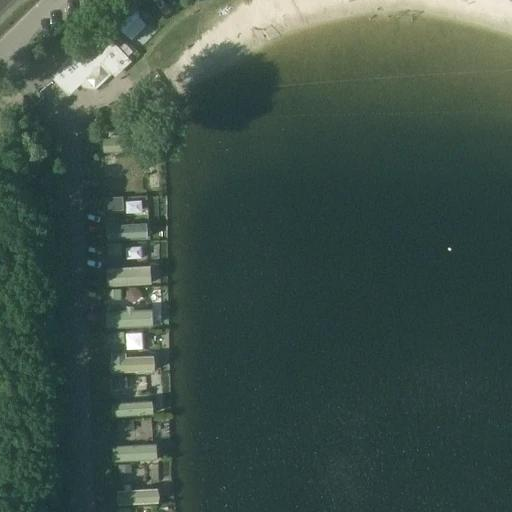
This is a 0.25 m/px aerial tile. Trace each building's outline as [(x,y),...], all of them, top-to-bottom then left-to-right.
[(95,38),(70,61),(77,68),(87,79),(81,84),(84,88),(90,93),(112,72),(120,80),(145,57),(127,41),(120,48),(109,37),(102,45),(95,38)] [(102,183),(102,198),(151,197),(150,182),(102,183)] [(106,259),(120,260),(120,246),(143,247),(143,240),(106,239),(106,259)] [(106,334),(154,333),(154,274),(105,274),(106,305),(120,305),(120,292),(147,292),(147,314),(106,315),(106,334)] [(109,363),(109,383),(155,382),(155,362),(109,363)] [(149,407),(164,405),(162,388),(147,390),(149,407)] [(112,393),(111,466),(156,467),(157,432),(152,432),(153,408),(145,408),(145,393),(112,393)] [(116,511),(124,511),(156,511),(156,494),(116,496),(116,511)]
